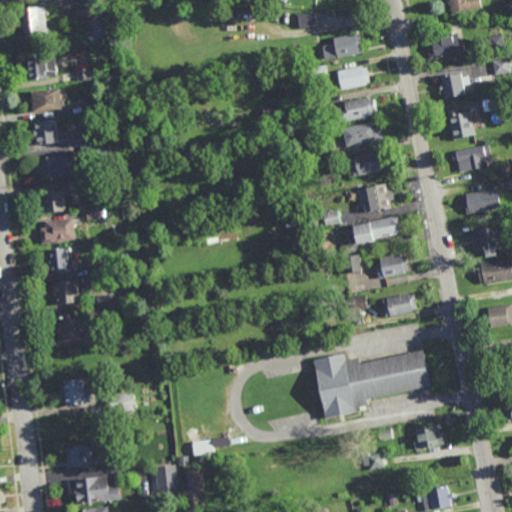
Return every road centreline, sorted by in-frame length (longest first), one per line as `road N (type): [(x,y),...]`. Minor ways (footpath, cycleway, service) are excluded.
road 1 (residential): [(492,511),(391,0)]
road 2 (residential): [(33,511),(0,212)]
